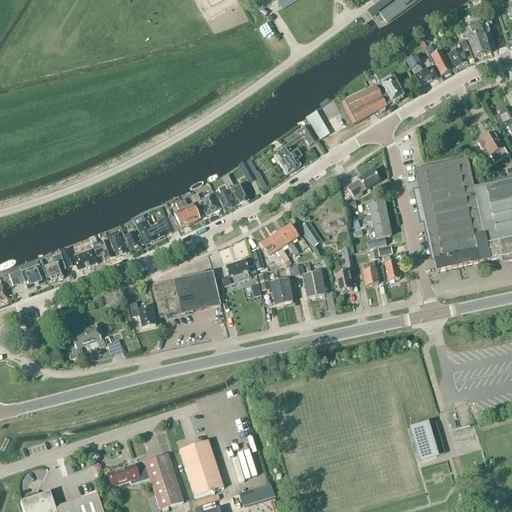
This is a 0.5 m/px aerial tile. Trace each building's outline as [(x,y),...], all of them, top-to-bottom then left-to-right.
[(275,0),(282,10),(300,0),(275,0)] [(383,0),(367,13),(371,18),(387,5),(383,0)] [(400,0),(379,16),(387,26),(423,0),(400,0)] [(483,33),(479,21),(469,24),(470,26),(465,28),(466,29),(460,31),(463,42),(467,40),(475,61),(491,55),(483,33)] [(460,52),(467,49),(465,43),(457,46),(459,51),(460,51),(460,52)] [(441,78),(450,73),(444,60),(440,53),(435,56),(431,48),(424,51),(432,65),(433,64),(441,78)] [(449,57),(444,60),(450,73),(456,70),(467,64),(466,63),(472,60),(468,48),(467,49),(460,52),(460,51),(459,51),(449,56),(449,57)] [(422,73),(419,66),(420,66),(415,57),(407,62),(411,71),(412,70),(415,77),(414,77),(420,89),(437,80),(431,68),(422,73)] [(376,91),(387,108),(392,105),(403,99),(390,76),(380,82),(383,87),(381,87),(382,87),(376,90),(376,91)] [(376,91),(376,90),(376,89),(339,105),(352,127),(355,125),(356,125),(378,113),(379,114),(381,115),(384,113),(385,111),(385,109),(387,108),(376,91)] [(500,117),(495,120),(501,131),(507,128),(507,129),(511,126),(511,113),(510,110),(505,112),(504,111),(500,113),(501,115),(500,115),(500,117)] [(309,147),(317,142),(308,127),(300,132),(309,147)] [(495,166),(508,158),(494,134),(481,142),(478,145),(481,151),(485,149),(495,166)] [(291,155),(288,150),(274,159),(287,178),(300,168),(296,162),(301,159),(297,152),(291,155)] [(511,181),(509,182),(473,190),(467,160),(414,171),(419,191),(413,192),(420,226),(423,226),(431,263),(434,262),(436,274),(511,257),(511,181)] [(248,164),(247,165),(249,169),(253,176),(253,175),(256,174),(250,163),(248,164)] [(248,185),(256,181),(253,176),(249,169),(247,165),(239,170),(248,185)] [(256,174),(253,175),(263,192),(266,190),(257,173),(256,174)] [(354,201),(361,196),(360,195),(379,183),(373,174),(359,182),(347,190),(354,201)] [(234,190),(230,183),(225,186),(236,209),(248,203),(240,187),(234,190)] [(225,214),(236,209),(225,187),(218,191),(221,197),(217,199),(225,214)] [(200,202),(197,196),(192,198),(197,209),(201,207),(206,218),(214,214),(215,215),(219,213),(219,212),(220,211),(213,196),(200,202)] [(180,204),(190,225),(200,221),(193,206),(187,209),(184,202),(180,204)] [(370,218),(385,215),(383,203),(368,206),(369,213),(365,213),(366,217),(370,216),(370,218)] [(181,230),(190,225),(180,204),(176,206),(179,212),(173,215),(175,217),(181,230)] [(346,212),(356,210),(355,204),(345,206),(346,212)] [(373,230),(388,227),(385,215),(370,218),(373,230)] [(142,217),(132,222),(136,229),(140,236),(145,247),(146,247),(155,243),(154,242),(156,242),(150,229),(147,223),(146,224),(142,217)] [(175,217),(171,219),(177,232),(181,230),(175,217)] [(171,219),(167,221),(173,234),(178,232),(177,232),(171,219)] [(150,229),(156,242),(164,238),(173,234),(167,221),(158,225),(158,226),(150,229)] [(358,231),(356,222),(349,224),(350,232),(358,231)] [(300,228),(313,248),(321,243),(308,223),(300,228)] [(388,227),(373,230),(376,242),(385,240),(390,239),(388,227)] [(279,234),(288,247),(295,258),(299,255),(291,245),(298,240),(290,228),(279,234)] [(281,251),(288,247),(279,234),(269,241),(285,264),(289,262),(281,251)] [(127,245),(124,239),(123,235),(108,240),(115,259),(126,255),(123,247),(127,245)] [(145,247),(140,236),(136,238),(135,235),(124,239),(127,245),(131,253),(141,249),(141,248),(145,247)] [(98,248),(97,244),(95,238),(89,240),(91,246),(96,258),(101,256),(104,264),(115,259),(108,244),(98,248)] [(376,242),(366,244),(368,251),(386,247),(385,240),(376,242)] [(281,267),(285,264),(269,241),(259,248),(268,260),(274,256),(281,267)] [(377,252),(379,262),(379,261),(379,260),(379,258),(392,255),(390,248),(377,251),(377,252)] [(350,249),(343,250),(345,260),(352,258),(350,249)] [(78,273),(97,266),(92,252),(72,259),(78,273)] [(254,266),(262,263),(259,252),(252,254),(254,260),(252,260),(254,266)] [(379,262),(377,252),(375,252),(369,253),(371,262),(371,264),(379,262)] [(66,269),(62,260),(61,255),(51,259),(53,265),(42,269),(48,285),(58,281),(60,281),(62,281),(63,280),(63,279),(61,274),(67,272),(66,269)] [(66,269),(72,267),(68,257),(62,260),(66,269)] [(391,265),(389,258),(383,259),(385,266),(384,266),(388,284),(399,281),(396,264),(391,265)] [(338,294),(352,291),(348,274),(354,273),(351,259),(344,260),(346,270),(339,272),(340,276),(335,277),(338,294)] [(257,276),(252,262),(245,264),(245,263),(225,270),(228,279),(222,281),(224,289),(251,280),(250,278),(257,276)] [(45,286),(39,269),(37,264),(19,270),(20,273),(9,277),(13,288),(24,283),(28,293),(45,286)] [(374,271),(373,264),(366,266),(368,273),(363,274),(366,289),(378,286),(375,271),(374,271)] [(287,280),(294,278),(292,269),(285,271),(287,280)] [(220,308),(217,293),(214,283),(212,274),(152,287),(159,319),(167,317),(167,319),(220,308)] [(261,293),(270,291),(267,275),(258,277),(261,293)] [(311,277),(316,299),(325,297),(320,275),(311,277)] [(307,301),(316,299),(311,277),(302,278),(307,301)] [(278,284),(283,306),(292,304),(287,282),(278,284)] [(255,297),(261,296),(259,284),(252,285),(255,297)] [(275,308),(283,306),(278,284),(270,286),(275,308)] [(138,314),(136,305),(129,307),(132,320),(139,319),(141,331),(155,328),(152,311),(138,314)] [(83,332),(89,347),(97,344),(99,351),(105,348),(103,341),(101,342),(95,328),(90,330),(89,329),(85,330),(84,332),(83,332)] [(89,347),(83,332),(82,333),(80,332),(76,334),(76,335),(71,337),(75,350),(67,353),(70,362),(77,360),(77,359),(83,357),(81,350),(89,347)] [(436,457),(444,455),(435,425),(427,427),(426,426),(411,431),(421,463),(436,458),(436,457)] [(214,496),(213,494),(224,491),(208,443),(179,452),(195,500),(211,495),(212,497),(214,496)] [(134,467),(107,476),(112,489),(130,483),(131,487),(149,481),(155,498),(159,511),(183,504),(167,456),(144,464),(145,467),(136,470),(134,467)] [(56,511),(50,494),(38,498),(34,496),(32,500),(20,504),(23,511),(102,511),(97,496),(59,509),(59,510),(56,511)]
